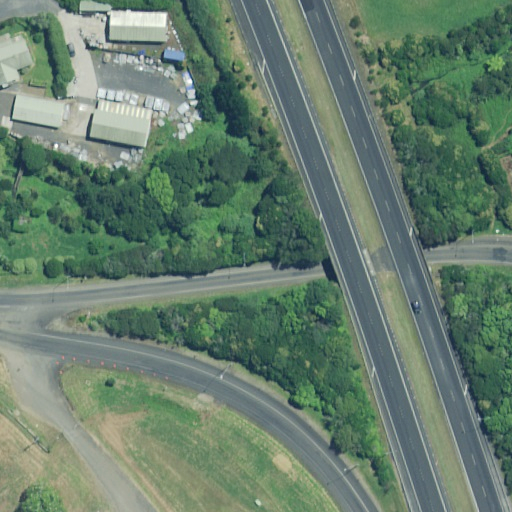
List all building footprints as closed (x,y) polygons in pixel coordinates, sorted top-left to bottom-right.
[(77,1),(77,11),(110,12),(110,1),(77,1)] [(157,14),(103,11),(102,40),(156,42),(157,14)] [(15,38),(0,43),(0,83),(10,80),(6,68),(24,62),(15,38)] [(182,54),(162,51),(160,63),(180,67),(182,54)] [(56,100),(6,91),(1,118),(52,127),(56,100)] [(143,117),(89,105),(81,136),(135,149),(143,117)] [(55,139),(39,133),(35,144),(51,150),(55,139)] [(26,220),(11,220),(11,231),(26,231),(26,220)]
